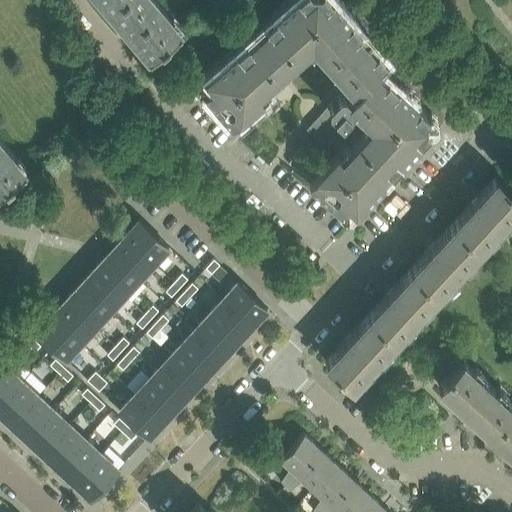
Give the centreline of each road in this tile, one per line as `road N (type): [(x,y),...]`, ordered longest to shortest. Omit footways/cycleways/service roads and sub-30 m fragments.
road 1 (residential): [(511,490),(492,472),(386,461),(280,371)]
road 2 (residential): [(500,120),(322,323)]
road 3 (residential): [(322,323),(169,182)]
road 4 (residential): [(280,371),(147,511)]
road 5 (residential): [(500,120),(400,0)]
